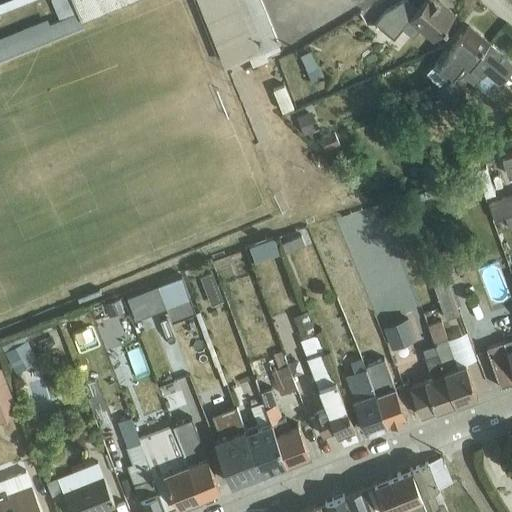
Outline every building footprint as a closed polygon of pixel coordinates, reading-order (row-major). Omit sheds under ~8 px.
[(0,62),(84,28),(81,20),(130,0),(50,0),(59,20),(49,24),(47,19),(0,38),(0,62)] [(7,0),(0,3),(0,13),(31,0),(7,0)] [(197,0),(225,66),(248,57),(252,67),(268,60),(266,55),(281,49),(260,0),(197,0)] [(402,0),(384,10),(374,23),(393,39),(402,27),(412,35),(418,29),(433,40),(443,29),(445,30),(447,27),(446,26),(457,14),(454,11),(453,13),(437,0),(425,0),(418,8),(407,0),(402,0)] [(463,75),(489,43),(469,26),(447,51),(449,53),(440,64),(436,62),(425,74),(438,85),(463,75)] [(463,75),(438,85),(437,86),(441,97),(458,90),(457,87),(467,79),(474,85),(485,72),(494,79),(498,82),(511,66),(511,61),(489,43),(463,75)] [(310,50),(300,55),(301,57),(313,81),(324,75),(319,64),(318,64),(310,50)] [(485,72),(474,85),(484,92),(494,79),(485,72)] [(312,111),(297,117),(304,134),(306,133),(319,128),(312,111)] [(334,132),(320,138),(326,150),(340,144),(334,132)] [(511,156),(502,160),(507,175),(511,173),(511,156)] [(511,213),(511,195),(489,204),(494,220),(511,213)] [(364,202),(328,216),(358,292),(370,287),(364,271),(377,266),(364,232),(374,228),(364,202)] [(302,236),(290,240),(295,253),(307,248),(302,236)] [(273,238),(248,247),(254,263),(279,254),(273,238)] [(445,249),(437,252),(445,273),(453,270),(445,249)] [(211,267),(199,271),(204,286),(217,281),(211,267)] [(442,275),(431,279),(446,318),(459,313),(442,275)] [(166,309),(190,299),(181,276),(157,285),(166,309)] [(152,288),(132,295),(137,310),(157,303),(152,288)] [(120,299),(105,305),(109,316),(124,310),(120,299)] [(190,299),(166,309),(171,322),(194,313),(222,386),(227,384),(198,309),(195,311),(190,299)] [(163,370),(178,364),(156,309),(141,315),(163,370)] [(306,311),(293,316),(302,340),(300,340),(314,378),(311,379),(310,382),(313,387),(315,389),(318,388),(326,407),(313,412),(322,436),(335,431),(337,436),(354,429),(318,333),(315,335),(306,311)] [(408,317),(383,326),(391,348),(416,339),(408,317)] [(435,345),(456,404),(467,400),(477,396),(465,363),(456,366),(440,321),(428,325),(435,345)] [(22,334),(1,345),(16,374),(38,362),(27,341),(26,342),(22,334)] [(511,338),(487,348),(500,388),(511,383),(511,338)] [(456,404),(435,345),(422,350),(432,377),(409,386),(420,417),(456,404)] [(278,368),(271,371),(281,395),(297,389),(282,351),(272,354),(278,368)] [(365,365),(387,425),(406,417),(384,357),(365,365)] [(387,425),(365,365),(362,358),(345,364),(349,373),(345,375),(366,433),(387,425)] [(0,368),(0,367),(0,421),(19,414),(0,368)] [(91,375),(83,378),(90,396),(86,398),(93,418),(98,416),(100,422),(110,418),(95,380),(93,381),(91,375)] [(263,402),(287,463),(309,455),(298,424),(288,427),(284,417),(283,417),(267,375),(255,379),(263,402)] [(150,383),(157,407),(175,402),(168,378),(150,383)] [(190,379),(180,383),(189,405),(199,401),(190,379)] [(244,428),(261,473),(263,472),(263,471),(280,465),(281,466),(287,463),(263,402),(251,407),(257,423),(244,428)] [(261,473),(244,428),(236,407),(212,415),(219,435),(213,437),(231,485),(261,473)] [(140,442),(138,437),(130,416),(118,421),(128,446),(140,442)] [(173,424),(202,496),(220,489),(192,416),(173,424)] [(138,437),(140,442),(166,510),(202,496),(173,424),(138,437)] [(140,442),(128,446),(126,447),(132,464),(126,466),(138,497),(144,511),(166,511),(166,510),(140,442)] [(418,487),(426,511),(447,511),(444,503),(438,505),(433,490),(438,488),(451,483),(441,457),(437,458),(411,469),(418,487)] [(97,462),(57,478),(70,511),(99,511),(115,506),(97,462)] [(374,483),(384,511),(426,511),(418,487),(411,469),(374,483)] [(0,499),(4,511),(41,511),(26,471),(0,481),(0,499)] [(344,495),(350,511),(384,511),(374,483),(344,495)] [(438,505),(444,503),(438,488),(433,490),(438,505)] [(325,503),(328,511),(350,511),(344,495),(325,503)] [(301,511),(328,511),(325,503),(301,511)]
